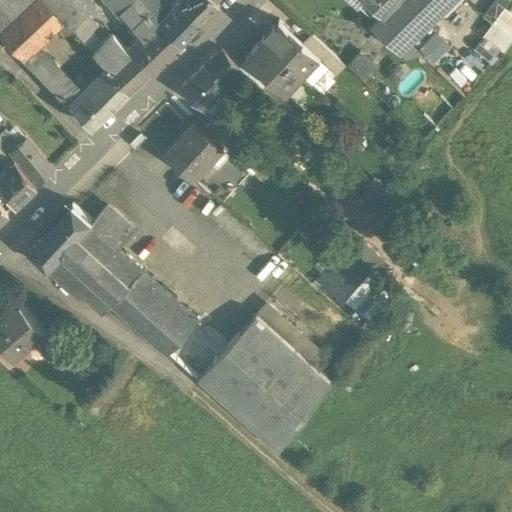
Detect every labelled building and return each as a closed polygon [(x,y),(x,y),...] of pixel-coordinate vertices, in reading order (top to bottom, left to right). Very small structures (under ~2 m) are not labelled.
[(0,0),(0,31),(31,0),(0,0)] [(45,0),(31,0),(0,31),(0,35),(22,58),(33,47),(56,24),(61,19),(45,0)] [(45,0),(61,19),(69,27),(75,34),(91,20),(97,14),(85,0),(45,0)] [(105,0),(123,17),(140,1),(139,0),(105,0)] [(157,0),(139,0),(140,1),(159,22),(169,12),(160,2),(157,0)] [(172,8),(164,0),(162,0),(160,2),(169,12),(172,8)] [(197,0),(199,1),(214,17),(222,8),(214,0),(197,0)] [(369,0),(368,1),(386,16),(401,0),(369,0)] [(401,0),(386,16),(375,27),(405,54),(456,0),(401,0)] [(504,6),(511,11),(511,0),(502,0),(500,2),(504,6)] [(159,22),(140,1),(123,17),(141,40),(128,52),(152,78),(183,48),(159,22)] [(199,1),(188,11),(179,2),(172,8),(169,12),(159,22),(183,48),(214,17),(199,1)] [(511,11),(504,6),(495,18),(511,30),(511,11)] [(503,50),(511,38),(511,30),(495,18),(482,35),(503,50)] [(69,27),(61,19),(56,24),(63,33),(69,27)] [(301,41),(277,19),(261,37),(302,75),(318,58),(319,58),(301,41)] [(91,20),(75,34),(83,43),(93,34),(98,29),(91,20)] [(420,46),(433,59),(449,43),(435,30),(420,46)] [(344,65),(309,32),(301,41),(319,58),(318,58),(335,75),(344,65)] [(93,34),(83,43),(97,59),(107,50),(93,34)] [(302,75),(261,37),(244,55),(267,77),(285,93),(302,75)] [(152,78),(128,52),(127,53),(117,42),(107,50),(97,59),(108,72),(131,98),(152,78)] [(48,61),(33,47),(22,58),(71,108),(82,97),(51,65),(48,61)] [(243,70),(222,51),(207,69),(227,88),(243,70)] [(377,67),(361,52),(347,67),(363,82),(377,67)] [(227,88),(207,69),(187,91),(209,113),(230,91),(227,88)] [(82,97),(71,108),(95,132),(131,98),(108,72),(82,97)] [(285,93),(267,77),(259,85),(276,101),(285,93)] [(285,93),(276,101),(300,123),(308,115),(285,93)] [(197,124),(189,132),(190,133),(169,155),(193,178),(203,167),(205,169),(224,148),(225,147),(198,122),(197,123),(197,124)] [(7,132),(0,137),(0,145),(5,151),(16,142),(7,132)] [(35,151),(29,143),(25,146),(18,153),(25,161),(35,151)] [(264,166),(244,147),(235,157),(255,175),(264,166)] [(56,176),(35,151),(25,161),(22,163),(43,189),(56,176)] [(6,174),(0,180),(0,185),(18,212),(40,192),(17,164),(6,174)] [(264,166),(255,175),(266,186),(275,177),(264,166)] [(345,198),(344,223),(376,224),(376,198),(345,198)] [(0,230),(11,219),(0,207),(0,206),(1,205),(0,204),(0,230)] [(96,224),(77,207),(48,237),(67,255),(96,224)] [(104,216),(96,224),(124,249),(132,240),(104,216)] [(67,255),(53,270),(83,299),(87,296),(107,313),(116,303),(148,270),(124,249),(96,224),(67,255)] [(67,255),(48,237),(33,253),(52,271),(53,270),(67,255)] [(204,321),(148,270),(116,303),(173,352),(181,344),(197,328),(204,321)] [(345,301),(363,313),(377,294),(358,281),(345,301)] [(261,316),(316,365),(323,356),(326,353),(271,304),(261,316)] [(47,334),(21,308),(0,327),(0,343),(7,351),(17,361),(34,345),(33,344),(44,333),(46,335),(47,334)] [(261,316),(202,379),(283,452),(336,383),(324,372),(316,365),(261,316)] [(197,328),(181,344),(189,352),(205,336),(197,328)] [(349,342),(350,339),(349,336),(347,334),(344,334),(342,335),(340,337),(339,339),(340,342),(342,344),(345,345),(347,344),(349,342)] [(338,355),(339,353),(338,350),(336,348),(333,347),(330,348),(328,350),(328,353),(329,356),(331,358),(333,358),(336,357),(338,355)] [(332,363),(323,356),(316,365),(324,372),(332,363)]
